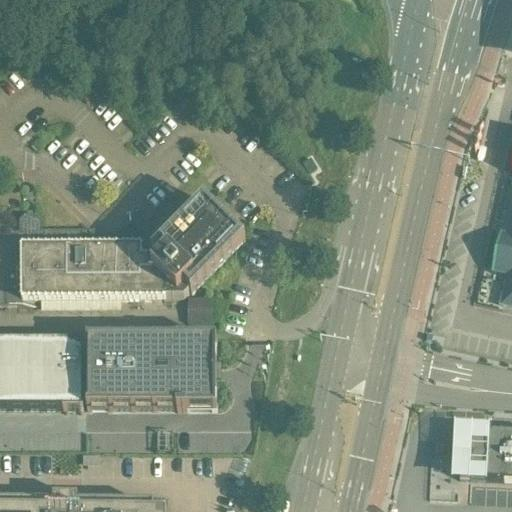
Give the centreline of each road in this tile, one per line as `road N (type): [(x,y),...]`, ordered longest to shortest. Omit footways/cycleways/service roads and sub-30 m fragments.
road 1 (secondary): [(349,511),(470,0)]
road 2 (secondary): [(358,250),(301,511)]
road 3 (secondary): [(414,13),(358,250)]
road 4 (secondary): [(358,250),(306,327),(290,334),(262,325)]
